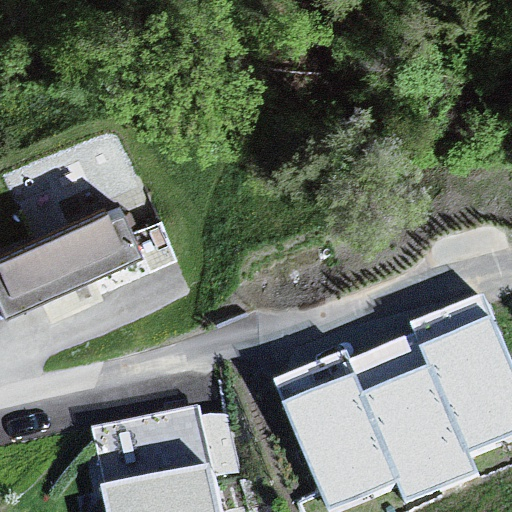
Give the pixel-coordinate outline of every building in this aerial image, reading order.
[(110,200),(0,249),(0,308),(132,249),(110,200)] [(511,370),(481,294),(412,321),(416,331),(466,455),(511,436),(511,370)] [(416,331),(346,358),(397,484),(401,492),(470,465),(466,455),(416,331)] [(343,350),(274,378),(328,511),(397,484),(346,358),(343,350)] [(221,511),(213,472),(106,491),(110,511),(221,511)]
